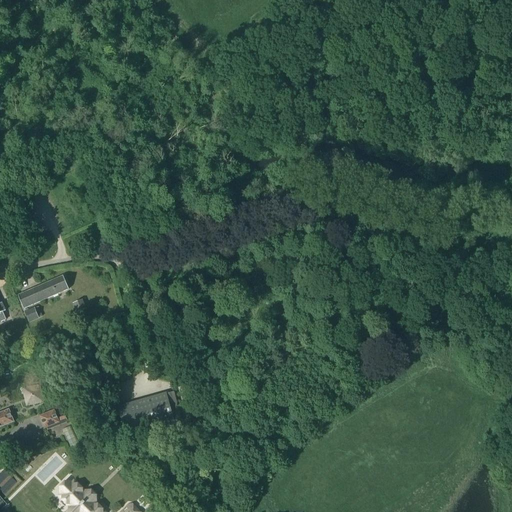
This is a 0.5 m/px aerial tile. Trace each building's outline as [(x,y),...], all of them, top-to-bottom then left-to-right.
[(24,309),(69,290),(63,277),(18,296),(24,309)] [(83,301),(74,305),(77,313),(78,313),(79,316),(87,314),(85,310),(86,310),(83,301)] [(39,307),(25,313),(29,324),(43,317),(39,307)] [(40,385),(22,389),(26,407),(44,403),(40,385)] [(167,394),(162,395),(117,408),(126,439),(176,425),(167,394)] [(9,410),(0,413),(0,428),(14,423),(9,410)] [(55,410),(39,417),(44,430),(60,424),(55,410)] [(96,497),(91,492),(84,492),(74,481),(59,497),(69,507),(68,511),(104,511),(96,504),(96,497)]
